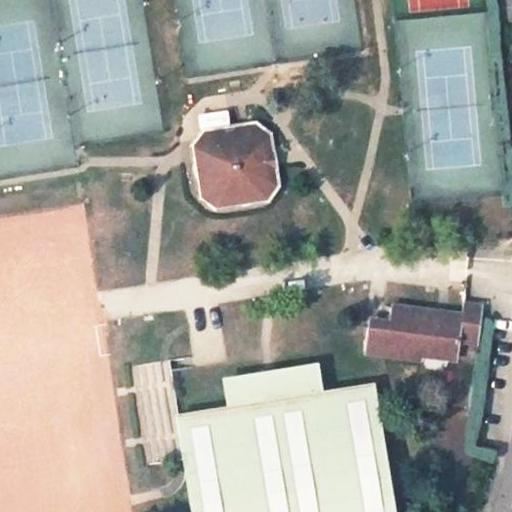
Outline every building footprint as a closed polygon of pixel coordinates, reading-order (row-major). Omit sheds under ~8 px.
[(281,186),(273,133),(255,120),(201,129),(191,144),(200,199),(214,209),(271,201),(281,186)] [(424,352),(458,357),(461,338),(479,341),(484,306),(464,303),(462,313),(393,304),(389,327),(369,324),(365,348),(386,351),(423,357),(424,352)] [(150,463),(185,457),(178,414),(170,360),(135,366),(150,463)] [(271,373),(261,375),(265,401),(275,399),(271,373)] [(229,407),(178,414),(185,457),(193,511),(344,511),(325,391),(275,399),(265,401),(261,375),(234,378),(238,405),(229,407)] [(234,378),(224,380),(229,407),(238,405),(234,378)]
